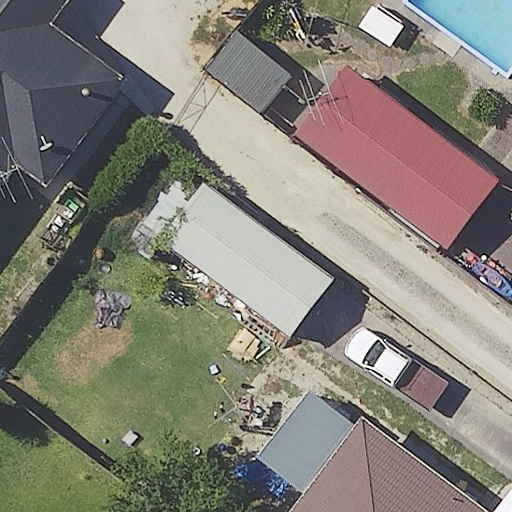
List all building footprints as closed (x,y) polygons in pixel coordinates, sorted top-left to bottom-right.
[(106,5),(98,0),(0,0),(0,242),(43,184),(77,209),(163,94),(83,35),(106,5)] [(240,21),(202,65),(262,118),(301,74),(240,21)] [(491,174),(339,61),(290,127),(442,240),(491,174)] [(335,272),(200,173),(155,233),(290,332),(335,272)] [(511,511),(511,497),(500,511),(499,511),(358,405),(277,511),(511,511)]
